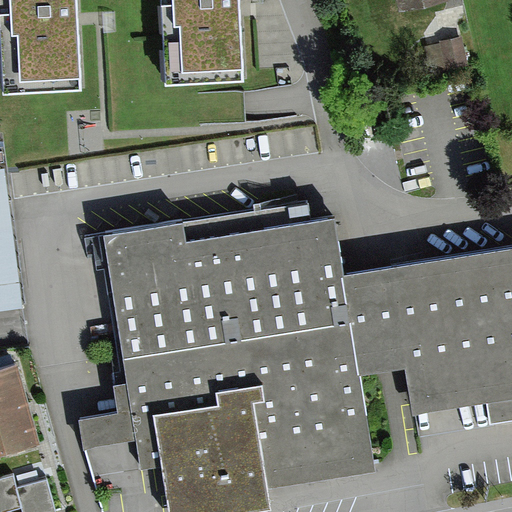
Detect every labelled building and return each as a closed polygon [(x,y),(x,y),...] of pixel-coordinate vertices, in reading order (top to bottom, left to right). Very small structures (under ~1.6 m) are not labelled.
[(82,92),(76,0),(7,0),(12,95),(82,92)] [(172,0),(177,84),(246,80),(241,0),(172,0)] [(398,0),(400,9),(437,0),(398,0)] [(461,64),(457,38),(433,41),(436,67),(461,64)] [(511,418),(511,245),(335,276),(324,214),(308,217),(305,198),(91,234),(121,409),(79,417),(83,443),(130,435),(142,506),(162,502),(163,511),(213,511),(265,503),(262,486),(372,468),(355,371),(401,363),(409,413),(486,400),(490,422),(511,418)] [(0,449),(33,439),(11,368),(0,371),(0,449)] [(14,474),(0,477),(0,511),(22,505),(23,511),(53,511),(57,511),(48,481),(19,489),(14,474)]
